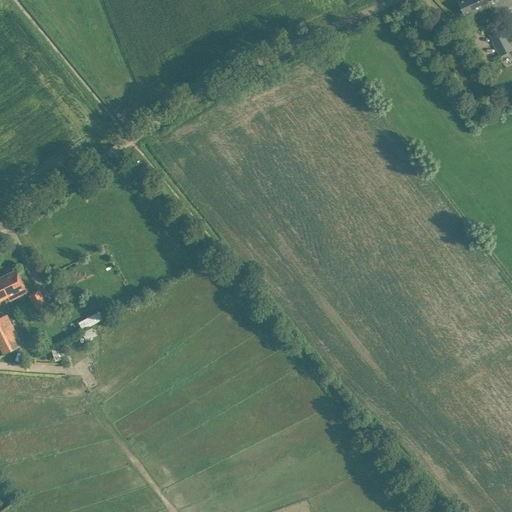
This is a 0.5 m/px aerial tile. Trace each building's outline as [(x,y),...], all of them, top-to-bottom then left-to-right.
[(477,19),(475,13),(499,2),(498,0),(460,0),(459,1),(468,23),(477,19)] [(511,0),(498,0),(499,2),(502,9),(511,4),(511,0)] [(486,27),(496,49),(505,66),(511,62),(511,54),(511,52),(511,51),(511,46),(510,42),(499,21),(486,27)] [(16,270),(0,277),(0,282),(7,297),(9,301),(27,292),(16,270)] [(29,312),(34,310),(35,311),(33,312),(36,317),(48,311),(44,304),(45,304),(38,290),(27,296),(30,302),(25,304),(29,312)] [(56,313),(60,320),(70,315),(67,308),(56,313)] [(78,323),(82,330),(103,319),(99,311),(89,316),(90,316),(78,323)] [(22,345),(6,314),(0,317),(0,348),(3,354),(22,345)] [(83,332),(87,340),(95,336),(91,327),(84,330),(85,331),(83,332)] [(56,347),(51,349),(55,361),(60,360),(56,347)]
